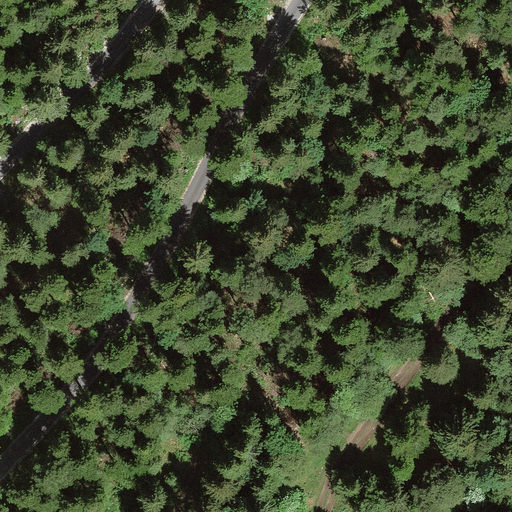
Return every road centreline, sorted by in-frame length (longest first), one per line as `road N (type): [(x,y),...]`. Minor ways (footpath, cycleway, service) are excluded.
road 1 (unclassified): [(302,0),(104,346),(0,470)]
road 2 (unclassified): [(0,171),(151,0)]
